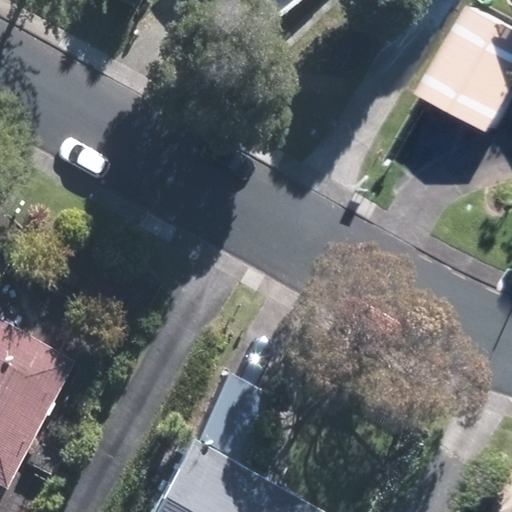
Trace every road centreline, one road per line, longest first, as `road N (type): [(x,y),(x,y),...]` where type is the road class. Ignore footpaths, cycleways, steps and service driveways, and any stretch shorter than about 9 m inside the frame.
road 1 (residential): [(0,69),(419,302),(511,344)]
road 2 (unknown): [(329,187),(429,0)]
